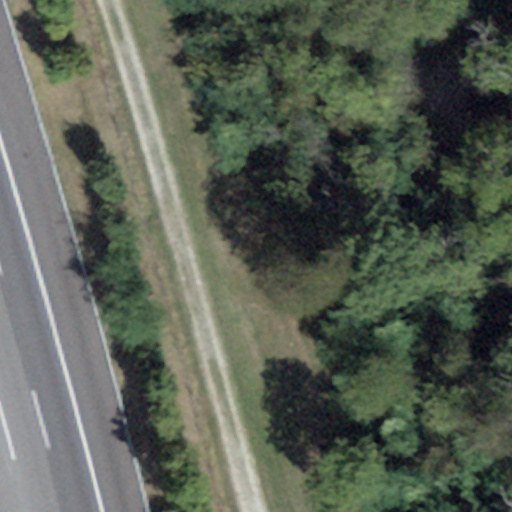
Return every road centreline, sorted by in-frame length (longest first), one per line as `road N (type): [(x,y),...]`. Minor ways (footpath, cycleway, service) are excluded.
road 1 (track): [(250,511),(106,0)]
road 2 (motorway): [(43,511),(0,362)]
